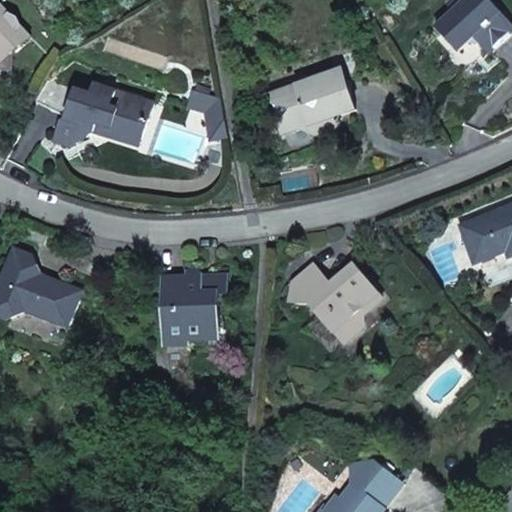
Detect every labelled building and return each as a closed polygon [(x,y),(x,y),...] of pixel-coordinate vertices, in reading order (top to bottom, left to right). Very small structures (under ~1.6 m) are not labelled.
[(0,0),(0,69),(12,70),(13,50),(22,42),(0,17),(0,5),(1,4),(5,0),(0,0)] [(466,0),(454,11),(437,27),(459,51),(469,42),(477,40),(491,54),(511,34),(511,22),(491,0),(466,0)] [(451,0),(448,4),(454,11),(466,0),(451,0)] [(1,4),(0,5),(0,17),(22,42),(24,45),(32,38),(1,4)] [(335,74),(272,96),(285,133),(312,124),(314,131),(336,123),(334,118),(357,110),(345,79),(340,76),(335,74)] [(36,101),(68,120),(78,90),(47,81),(36,101)] [(62,121),(57,140),(70,145),(96,132),(99,123),(113,127),(110,136),(141,146),(150,118),(134,113),(139,97),(97,84),(93,94),(78,90),(68,120),(62,121)] [(340,128),(336,123),(314,131),(308,133),(322,138),(330,137),(337,134),(340,128)] [(511,206),(462,226),(476,263),(508,251),(511,258),(511,257),(511,206)] [(30,228),(27,237),(45,245),(48,234),(30,228)] [(28,311),(70,326),(84,291),(42,275),(34,256),(15,248),(0,288),(0,315),(8,319),(28,311)] [(315,265),(294,281),(292,302),(313,305),(346,344),(364,328),(355,317),(366,307),(370,311),(384,299),(381,294),(356,265),(333,285),(315,265)] [(187,278),(164,278),(165,309),(170,308),(172,340),(208,339),(208,330),(221,329),(219,294),(230,294),(229,276),(206,277),(203,280),(188,280),(187,278)] [(208,339),(222,339),(221,329),(208,330),(208,339)] [(408,463),(396,482),(400,486),(414,467),(408,463)] [(326,510),(324,511),(385,511),(386,511),(384,510),(402,487),(400,486),(396,482),(372,464),(352,466),(354,487),(341,505),(335,511),(329,511),(326,510)] [(336,502),(329,511),(335,511),(341,505),(336,502)]
